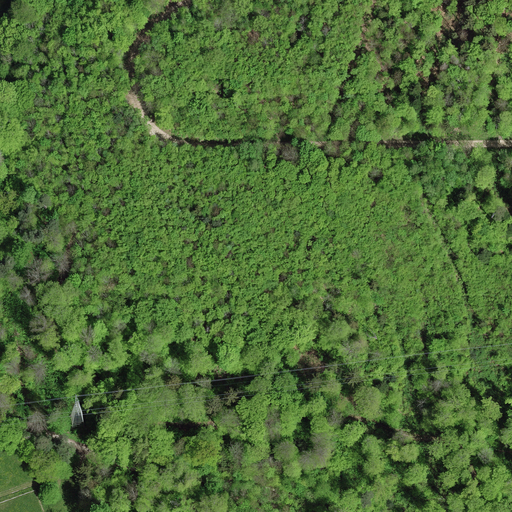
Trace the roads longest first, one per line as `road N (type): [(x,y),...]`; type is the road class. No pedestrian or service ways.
road 1 (track): [(511,142),(176,145),(142,120),(128,73),(145,31),(188,0)]
road 2 (track): [(0,416),(75,447),(323,511)]
